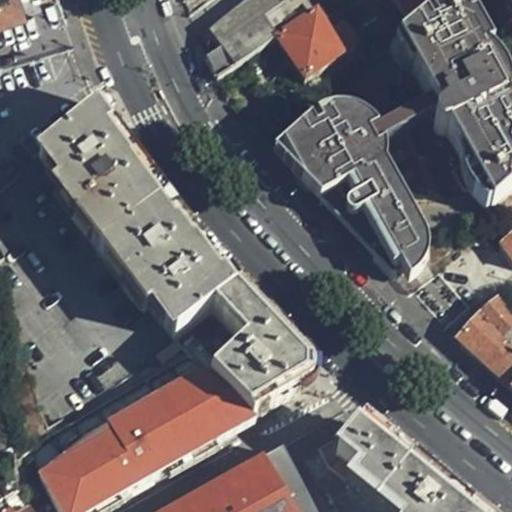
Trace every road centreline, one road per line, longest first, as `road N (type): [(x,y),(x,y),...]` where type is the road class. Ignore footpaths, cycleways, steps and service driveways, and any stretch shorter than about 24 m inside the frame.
road 1 (tertiary): [(511,448),(396,349),(200,133),(141,0)]
road 2 (tertiary): [(97,0),(146,121),(176,164),(373,381)]
road 3 (residential): [(153,511),(373,381)]
road 4 (tertiary): [(373,381),(511,499)]
